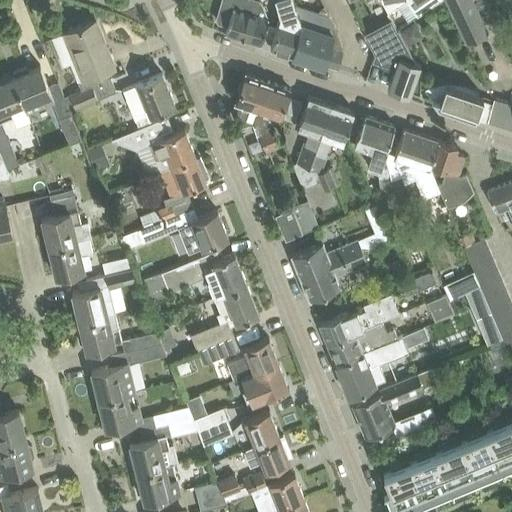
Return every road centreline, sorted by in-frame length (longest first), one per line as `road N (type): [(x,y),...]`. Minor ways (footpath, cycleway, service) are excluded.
road 1 (residential): [(185,37),(371,511)]
road 2 (residential): [(511,143),(185,37)]
road 3 (residential): [(95,511),(52,378),(38,362)]
